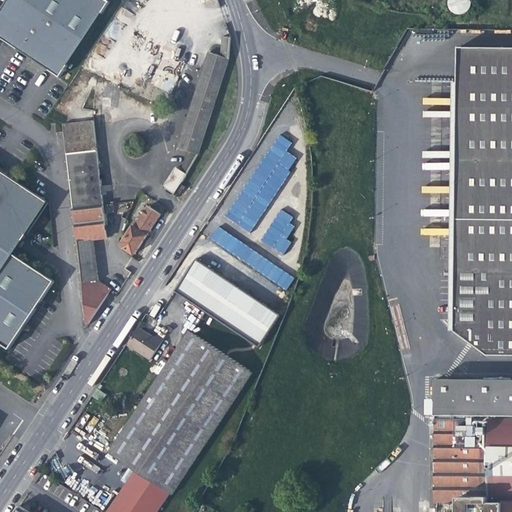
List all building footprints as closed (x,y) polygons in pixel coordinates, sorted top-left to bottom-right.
[(111,1),(109,0),(7,0),(0,11),(0,37),(11,45),(51,71),(61,77),(111,1)] [(449,0),(449,4),(450,6),(451,9),(452,10),(454,12),(457,13),(459,14),(463,14),(467,13),(469,11),(472,9),(473,5),(474,2),(473,0),(449,0)] [(511,45),(462,45),(458,327),(493,352),(511,351),(511,45)] [(220,56),(228,58),(229,48),(221,48),(220,56)] [(178,148),(191,152),(198,154),(228,58),(220,56),(209,52),(203,71),(187,118),(178,148)] [(150,83),(170,93),(178,76),(158,66),(150,83)] [(106,238),(103,206),(102,204),(92,121),(64,124),(63,125),(73,207),(87,327),(111,290),(97,280),(93,239),(106,238)] [(251,233),(297,158),(286,151),(292,142),(277,133),(226,218),(251,233)] [(191,152),(180,171),(186,175),(198,154),(191,152)] [(0,337),(12,345),(45,293),(56,276),(15,250),(48,197),(0,165),(0,337)] [(173,195),(186,175),(180,171),(176,168),(163,188),(173,195)] [(138,221),(143,225),(139,230),(133,226),(122,242),(122,248),(134,255),(160,215),(148,207),(138,221)] [(284,238),(296,219),(281,209),(261,240),(283,255),(291,242),(284,238)] [(218,226),(210,238),(286,290),(294,278),(218,226)] [(175,293),(258,348),(280,315),(196,261),(175,293)] [(130,344),(154,360),(167,339),(161,334),(158,339),(141,328),(130,344)] [(109,453),(172,496),(252,373),(190,332),(109,453)] [(511,511),(511,408),(508,408),(508,397),(436,397),(435,504),(459,504),(459,511),(511,511)] [(156,511),(168,495),(136,472),(108,511),(156,511)]
